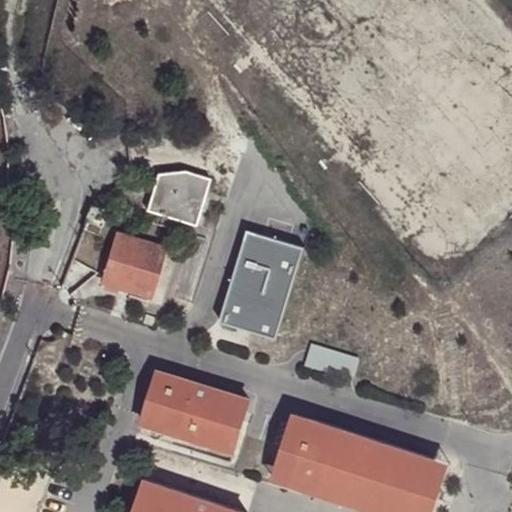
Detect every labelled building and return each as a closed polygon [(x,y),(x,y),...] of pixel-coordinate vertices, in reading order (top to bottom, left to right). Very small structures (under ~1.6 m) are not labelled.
[(195,223),(210,179),(182,171),(159,173),(146,209),(195,223)] [(90,205),(82,228),(98,233),(104,209),(90,205)] [(300,243),(245,225),(219,318),(275,335),(300,243)] [(127,280),(124,289),(148,294),(162,248),(115,233),(101,281),(120,287),(123,278),(127,280)] [(358,357),(309,344),(302,368),(352,381),(358,357)] [(248,398),(157,371),(142,420),(233,448),(248,398)] [(289,481),(314,413),(295,407),(270,474),(289,481)] [(411,511),(432,456),(314,413),(289,481),(375,511),(411,511)] [(432,511),(451,462),(432,456),(411,511),(432,511)] [(245,511),(143,476),(130,511),(245,511)]
